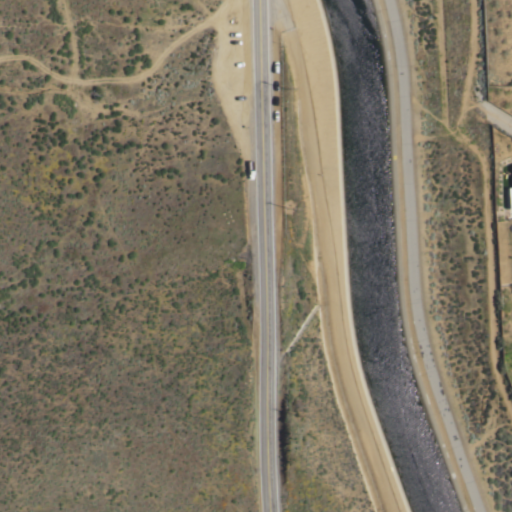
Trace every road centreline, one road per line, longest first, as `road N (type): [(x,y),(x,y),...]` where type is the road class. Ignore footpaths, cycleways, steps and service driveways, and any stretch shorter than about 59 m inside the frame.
road 1 (track): [(271,0),(305,120),(348,390),(388,511)]
road 2 (secondary): [(256,0),(268,511)]
